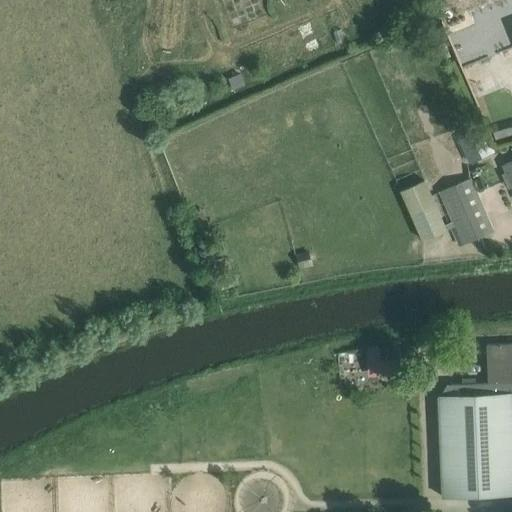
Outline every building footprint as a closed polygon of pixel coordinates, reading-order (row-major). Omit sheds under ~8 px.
[(496,142),(511,138),(511,126),(492,131),(496,142)] [(459,140),(468,163),(493,153),(484,130),(459,140)] [(511,161),(503,165),(511,186),(511,161)] [(470,178),(439,192),(454,228),(462,245),(493,231),(470,178)] [(448,230),(425,180),(400,192),(422,241),(448,230)] [(313,265),(310,252),(294,256),(297,269),(313,265)] [(225,256),(213,260),(221,281),(215,283),(218,291),(238,284),(235,276),(232,277),(225,256)] [(511,342),(487,344),(489,382),(446,385),(439,397),(438,397),(443,498),(511,494),(511,342)] [(417,348),(380,350),(380,363),(418,361),(417,348)]
